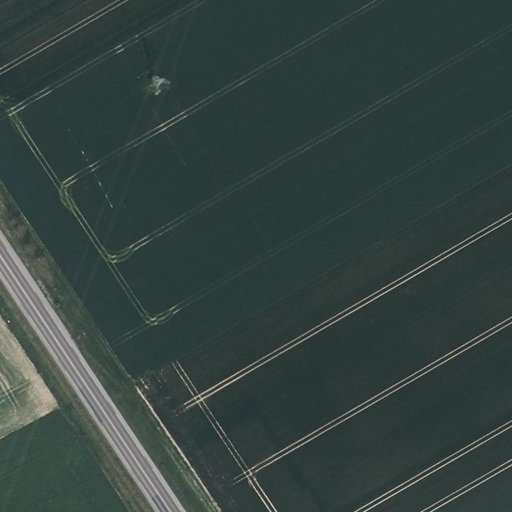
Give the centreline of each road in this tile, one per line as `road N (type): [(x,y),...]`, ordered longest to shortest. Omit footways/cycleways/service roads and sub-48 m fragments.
road 1 (track): [(0,184),(215,511)]
road 2 (primary): [(170,511),(0,253)]
